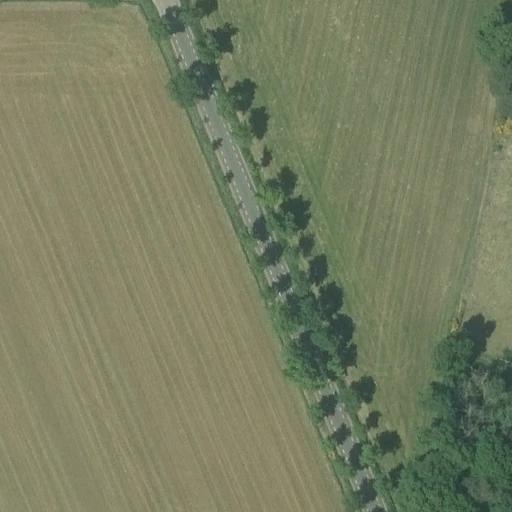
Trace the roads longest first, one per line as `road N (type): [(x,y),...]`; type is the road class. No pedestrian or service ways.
road 1 (tertiary): [(373,511),(164,0)]
road 2 (track): [(419,511),(511,29)]
